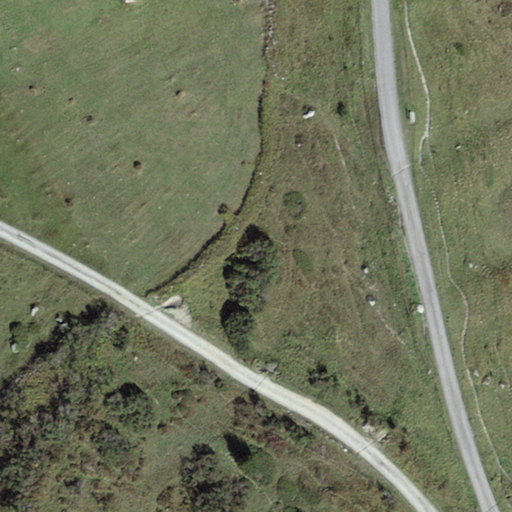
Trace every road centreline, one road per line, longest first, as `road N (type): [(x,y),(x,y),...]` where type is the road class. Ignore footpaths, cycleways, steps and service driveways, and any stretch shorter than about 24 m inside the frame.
road 1 (track): [(498,511),(472,442),(391,102),(386,0)]
road 2 (track): [(0,234),(350,436),(432,511)]
